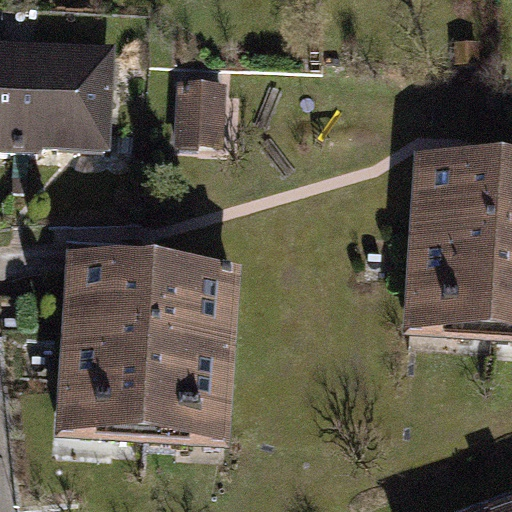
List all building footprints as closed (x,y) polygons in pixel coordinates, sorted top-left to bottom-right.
[(18,52),(0,51),(0,165),(12,166),(18,52)] [(116,57),(18,52),(12,166),(110,171),(116,57)] [(180,156),(220,158),(224,93),(183,91),(180,156)] [(511,356),(511,182),(426,177),(415,350),(511,356)] [(237,293),(77,282),(65,456),(225,467),(237,293)]
